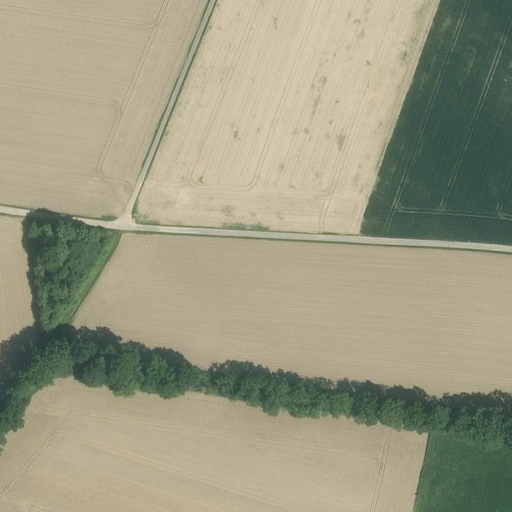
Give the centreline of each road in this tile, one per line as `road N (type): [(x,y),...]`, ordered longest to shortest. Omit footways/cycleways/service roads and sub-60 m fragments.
road 1 (track): [(511,250),(126,225),(0,208)]
road 2 (track): [(126,225),(212,0)]
